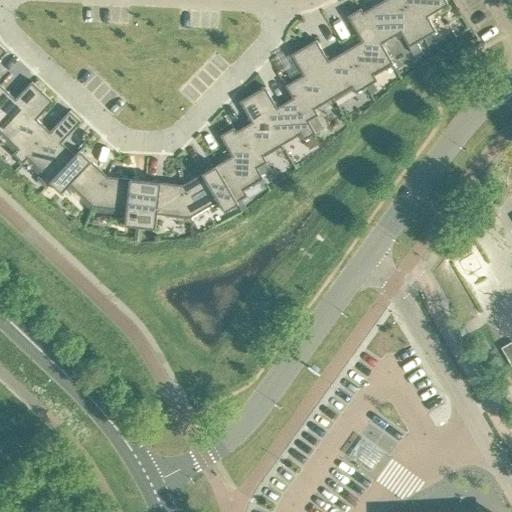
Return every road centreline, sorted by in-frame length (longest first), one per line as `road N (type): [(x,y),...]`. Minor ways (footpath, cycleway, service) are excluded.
road 1 (residential): [(1,0),(8,33),(107,128),(127,140),(167,142),(264,45),(275,3)]
road 2 (residential): [(153,486),(252,416),(364,260)]
road 3 (tertiary): [(153,486),(111,423),(0,312)]
road 4 (residential): [(364,260),(455,135),(511,82)]
